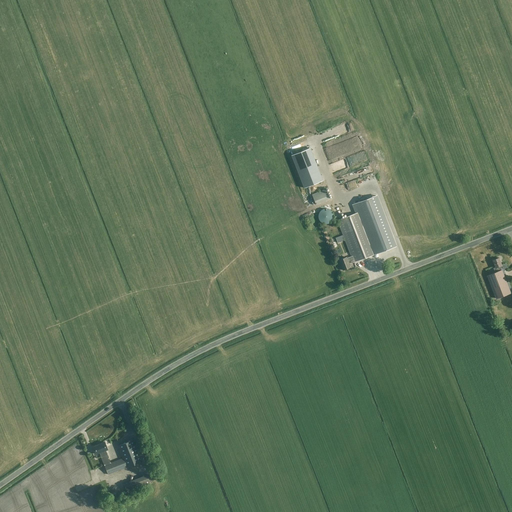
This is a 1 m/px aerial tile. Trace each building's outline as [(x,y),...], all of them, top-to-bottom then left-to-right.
[(310,148),(291,155),(304,188),(322,181),(310,148)] [(343,167),(364,161),(362,155),(342,162),(343,167)] [(320,203),(319,199),(325,199),(324,195),(314,195),(314,203),(320,203)] [(339,260),(343,270),(350,267),(348,262),(350,261),(351,263),(396,246),(377,195),(353,205),(356,213),(338,220),(351,256),(347,258),(346,257),(339,260)] [(329,223),(332,221),(333,218),(334,215),(332,212),(330,210),(327,208),(323,209),(321,211),(319,214),(319,217),(320,220),(322,222),(325,224),(329,223)] [(496,272),(488,275),(497,298),(511,293),(501,266),(502,265),(499,258),(493,260),(496,267),(494,268),(496,272)] [(134,439),(118,446),(123,458),(105,465),(108,475),(142,461),(134,439)] [(105,442),(93,447),(96,454),(100,453),(101,457),(107,454),(106,450),(108,450),(105,442)] [(148,476),(125,485),(128,493),(151,484),(148,476)]
